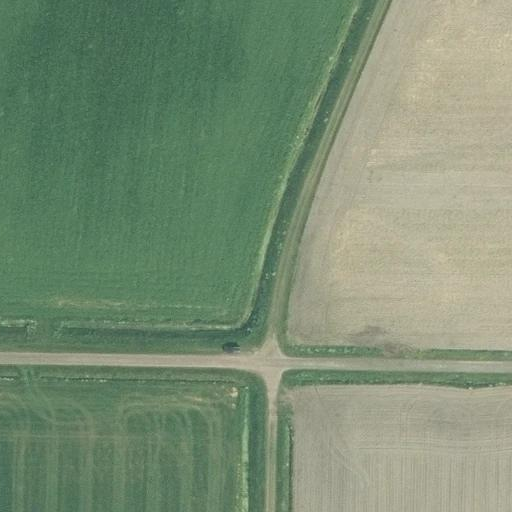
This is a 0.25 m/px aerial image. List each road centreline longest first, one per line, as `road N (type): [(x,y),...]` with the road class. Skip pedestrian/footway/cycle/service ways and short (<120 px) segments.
road 1 (track): [(270,511),(271,329),(283,264),(383,0)]
road 2 (unclassified): [(511,365),(0,357)]
